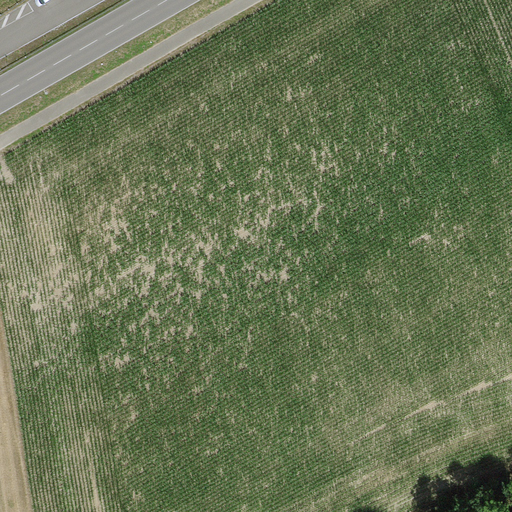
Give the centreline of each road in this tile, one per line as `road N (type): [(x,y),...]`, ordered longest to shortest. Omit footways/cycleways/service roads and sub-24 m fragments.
road 1 (track): [(0,147),(252,0)]
road 2 (primary): [(0,99),(175,0)]
